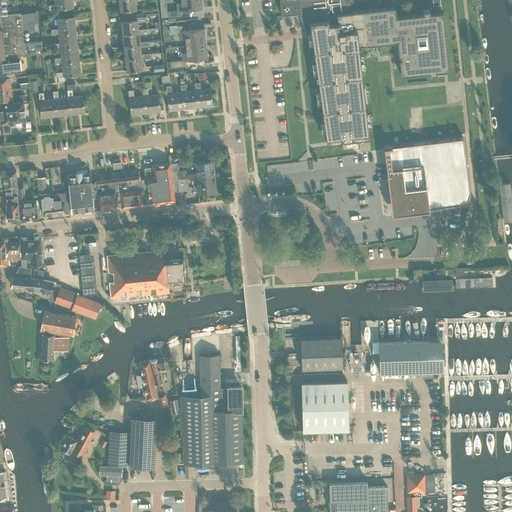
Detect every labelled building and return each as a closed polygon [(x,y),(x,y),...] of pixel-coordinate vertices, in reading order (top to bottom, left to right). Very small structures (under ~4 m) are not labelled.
[(49,10),(73,7),(72,0),(55,0),(56,4),(48,5),(49,10)] [(134,0),(118,0),(120,10),(136,9),(134,0)] [(202,8),(201,0),(181,0),(181,3),(176,4),(177,10),(167,11),(168,17),(181,16),(180,10),(202,8)] [(279,0),(281,15),(298,13),(301,18),(303,24),(305,31),(310,31),(326,143),(345,140),(349,140),(368,138),(359,46),(364,45),(364,46),(394,43),(394,41),(397,41),(399,57),(401,57),(401,60),(399,60),(401,76),(430,73),(430,76),(436,75),(436,73),(449,71),(443,13),(430,14),(430,12),(423,12),(424,15),(396,18),(395,8),(351,12),(350,2),(353,2),(352,0),(279,0)] [(21,13),(19,13),(8,15),(0,15),(1,24),(0,24),(0,58),(5,58),(5,57),(43,53),(42,41),(24,42),(23,32),(35,30),(34,22),(22,23),(21,13)] [(121,21),(122,33),(138,31),(138,30),(137,22),(146,21),(146,16),(136,17),(136,19),(121,21)] [(52,34),(59,33),(76,32),(74,17),(57,19),(58,29),(51,30),(52,34)] [(180,39),(185,38),(186,46),(206,44),(204,29),(182,31),(182,26),(169,27),(170,33),(179,32),(180,39)] [(147,33),(147,29),(138,30),(138,31),(122,33),(124,46),(140,44),(139,42),(139,34),(147,33)] [(53,49),(60,48),(77,46),(76,32),(59,33),(60,43),(53,44),(53,49)] [(149,46),(148,41),(139,42),(140,44),(124,46),(125,58),(141,56),(141,54),(140,47),(149,46)] [(185,60),(207,58),(206,44),(186,46),(187,53),(181,53),(182,60),(173,61),(173,67),(186,66),(185,60)] [(79,60),(77,46),(60,48),(61,58),(54,58),(55,63),(62,62),(79,60)] [(150,58),(150,53),(141,54),(141,56),(125,58),(126,71),(142,69),(141,59),(150,58)] [(0,78),(10,78),(12,77),(15,77),(13,58),(10,58),(0,59),(0,78)] [(56,77),(80,75),(79,60),(62,62),(63,72),(56,73),(56,77)] [(0,90),(11,89),(10,78),(0,78),(0,90)] [(195,83),(195,90),(197,107),(212,106),(210,89),(200,90),(199,83),(195,83)] [(180,85),(181,92),(183,109),(197,107),(195,90),(186,91),(185,84),(184,84),(182,85),(180,85)] [(169,111),(183,109),(181,92),(171,93),(170,86),(166,86),(169,111)] [(11,89),(0,90),(0,102),(12,101),(12,98),(11,89)] [(142,89),(143,96),(145,113),(160,112),(158,95),(148,96),(147,89),(145,89),(142,89)] [(67,90),(68,98),(69,114),(84,113),(82,96),(72,97),(71,90),(67,90)] [(128,91),(131,115),(145,113),(143,96),(133,97),(133,90),(128,91)] [(53,92),(53,99),(55,116),(69,114),(68,98),(58,99),(57,91),(53,92)] [(41,118),(55,116),(53,99),(46,100),(45,93),(38,94),(41,118)] [(23,102),(22,102),(12,103),(0,104),(0,122),(0,124),(1,134),(13,133),(12,123),(25,122),(23,102)] [(463,138),(384,148),(392,215),(429,209),(429,211),(467,204),(470,193),(463,138)] [(369,141),(359,142),(360,152),(370,150),(369,141)] [(186,171),(177,172),(178,180),(187,179),(196,178),(196,177),(215,175),(213,161),(195,163),(196,174),(187,175),(186,171)] [(153,177),(146,178),(146,179),(147,179),(147,182),(150,203),(150,204),(174,201),(173,192),(172,180),(170,163),(152,165),(153,177)] [(5,192),(5,196),(17,196),(16,171),(4,172),(5,188),(10,188),(11,192),(5,192)] [(76,174),(67,175),(71,214),(94,211),(94,208),(91,186),(90,173),(87,173),(86,171),(76,172),(76,174)] [(215,175),(196,177),(196,178),(197,193),(216,191),(215,175)] [(139,176),(118,178),(122,207),(143,205),(143,204),(150,203),(147,182),(143,182),(142,181),(140,182),(139,176)] [(44,177),(37,178),(39,199),(40,209),(43,209),(44,217),(55,215),(52,194),(46,195),(44,177)] [(96,186),(91,186),(94,208),(98,207),(99,210),(116,208),(115,207),(122,207),(118,178),(95,181),(96,186)] [(178,180),(172,180),(173,192),(188,190),(187,179),(178,180)] [(511,221),(511,200),(509,180),(498,181),(503,223),(511,221)] [(69,214),(67,192),(52,194),(55,215),(69,214)] [(17,196),(14,196),(14,199),(6,199),(6,204),(7,221),(19,220),(17,204),(17,196)] [(20,219),(37,218),(37,209),(40,209),(39,199),(18,201),(20,219)] [(39,240),(19,241),(20,241),(21,257),(26,256),(26,252),(39,252),(39,240)] [(20,241),(19,241),(4,242),(3,242),(6,265),(9,265),(9,260),(21,259),(21,257),(20,241)] [(113,273),(114,283),(109,283),(111,297),(169,292),(168,282),(185,281),(183,259),(163,260),(163,251),(107,256),(109,273),(113,273)] [(12,286),(11,288),(39,290),(39,288),(40,283),(41,279),(37,279),(30,278),(30,274),(15,273),(13,276),(12,286)] [(495,275),(453,276),(454,288),(496,287),(495,275)] [(449,277),(407,279),(408,291),(450,289),(449,277)] [(39,288),(39,290),(50,293),(50,292),(55,293),(56,290),(58,291),(54,302),(69,307),(74,293),(57,287),(58,285),(53,283),(53,282),(41,279),(40,283),(39,288)] [(71,310),(95,319),(100,303),(77,295),(71,310)] [(64,334),(73,335),(76,316),(44,311),(40,329),(54,332),(54,334),(42,333),(41,359),(53,359),(53,350),(67,351),(68,337),(63,337),(64,334)] [(301,340),(302,370),(342,369),(341,339),(301,340)] [(439,340),(379,343),(380,373),(420,372),(420,376),(432,375),(432,371),(440,371),(439,340)] [(240,440),(240,410),(229,410),(228,389),(220,389),(219,354),(199,355),(200,395),(180,396),(181,436),(182,436),(183,464),(243,462),(242,440),(240,440)] [(161,390),(160,390),(158,383),(162,382),(160,371),(166,370),(163,358),(157,359),(157,358),(149,360),(154,384),(157,397),(159,406),(167,405),(165,395),(162,396),(161,390)] [(157,397),(154,384),(149,360),(139,362),(142,374),(136,375),(138,388),(144,386),(147,399),(157,397)] [(301,383),(302,431),(348,430),(347,381),(301,383)] [(241,410),(241,387),(228,387),(228,389),(229,410),(240,410),(241,410)] [(180,412),(177,399),(170,401),(172,414),(180,412)] [(93,410),(101,408),(99,402),(91,403),(93,410)] [(108,465),(154,467),(156,419),(131,418),(130,432),(109,431),(108,465)] [(67,436),(60,450),(69,455),(71,452),(81,457),(86,449),(86,448),(95,432),(84,426),(76,441),(67,436)] [(197,465),(187,465),(188,477),(198,476),(197,465)] [(99,466),(99,475),(121,475),(121,467),(117,466),(99,466)] [(416,511),(416,497),(421,497),(421,492),(425,492),(425,474),(407,475),(407,490),(407,511),(416,511)] [(387,511),(387,486),(367,487),(367,482),(329,483),(330,501),(332,501),(332,507),(330,507),(329,511),(387,511)] [(427,510),(441,510),(441,499),(427,500),(427,510)] [(235,511),(236,511),(237,511),(237,509),(236,509),(236,502),(213,503),(213,511),(205,511),(204,511),(235,511)]
